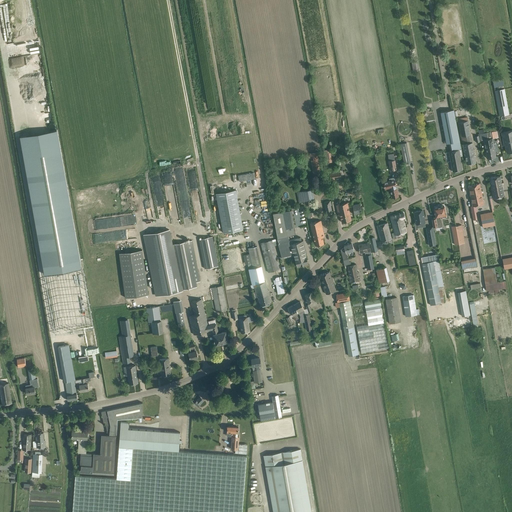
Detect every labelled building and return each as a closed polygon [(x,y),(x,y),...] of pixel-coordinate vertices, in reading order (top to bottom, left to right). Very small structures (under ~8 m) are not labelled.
[(504,89),(495,90),(500,116),(509,114),(508,110),(504,89)] [(462,156),(459,136),(454,110),(441,112),(446,144),(450,143),(451,151),(449,151),(452,171),(462,169),(460,156),(462,156)] [(476,162),(472,142),(468,117),(458,118),(466,159),(466,164),(476,162)] [(511,129),(501,132),(503,141),(504,145),(505,145),(507,153),(511,151),(511,129)] [(56,273),(81,268),(57,130),(20,136),(45,275),(56,273)] [(487,132),(480,134),(479,134),(480,140),(483,140),(485,148),(494,146),(492,138),(491,132),(487,132)] [(410,162),(409,157),(407,143),(401,144),(404,163),(410,162)] [(494,146),(485,148),(487,158),(496,156),(494,146)] [(309,154),(310,157),(312,156),(313,160),(310,160),(313,176),(320,175),(317,152),(309,154)] [(328,174),(330,186),(337,185),(336,178),(341,178),(340,172),(328,174)] [(500,176),(489,178),(493,198),(494,198),(504,196),(500,176)] [(390,181),(383,182),(385,188),(390,187),(391,188),(391,189),(391,190),(390,190),(392,197),(396,196),(398,196),(398,195),(397,188),(396,188),(396,186),(394,177),(389,178),(390,181)] [(479,183),(468,186),(473,206),(476,205),(484,204),(479,183)] [(298,202),(305,201),(306,205),(312,204),(311,200),(314,199),(312,189),(297,192),(298,202)] [(236,190),(216,193),(223,233),(243,229),(236,190)] [(331,200),(330,201),(324,202),(326,214),(332,212),(331,205),(332,205),(331,200)] [(340,215),(342,222),(351,220),(350,215),(347,202),(336,204),(339,215),(340,215)] [(362,213),(361,208),(360,204),(353,205),(353,209),(355,214),(355,213),(358,213),(362,213)] [(446,215),(444,206),(434,208),(436,217),(431,218),(433,226),(437,226),(438,227),(441,227),(441,225),(440,218),(446,217),(445,215),(446,215)] [(304,241),(302,241),(301,238),(289,241),(288,236),(295,234),(291,210),(273,213),(273,218),(277,239),(278,243),(281,253),(282,258),(294,255),(297,266),(308,263),(305,252),(306,251),(305,247),(304,241)] [(425,222),(423,215),(422,210),(414,211),(415,216),(416,222),(414,222),(415,230),(418,229),(417,223),(425,222)] [(480,214),(481,218),(482,223),(494,221),(492,212),(480,214)] [(403,218),(405,217),(404,213),(390,216),(391,221),(395,235),(401,233),(406,232),(403,218)] [(324,236),(323,231),(321,220),(310,223),(314,240),(315,245),(324,243),(322,237),(324,236)] [(392,238),(389,227),(387,222),(377,225),(378,230),(382,241),(392,238)] [(461,225),(456,226),(458,235),(459,244),(464,243),(462,230),(464,230),(464,227),(462,228),(461,225)] [(433,226),(426,228),(429,246),(436,245),(433,226)] [(192,240),(173,244),(170,229),(143,234),(155,296),(183,290),(197,287),(196,282),(200,281),(192,240)] [(218,266),(212,236),(198,239),(204,269),(218,266)] [(275,239),(261,243),(268,272),(280,269),(273,245),(273,244),(277,243),(275,239)] [(340,249),(343,260),(348,258),(346,252),(354,250),(352,243),(344,245),(345,247),(340,249)] [(366,251),(366,255),(371,254),(369,243),(366,243),(366,244),(363,244),(358,245),(360,253),(366,251)] [(413,249),(406,250),(409,265),(416,263),(413,249)] [(141,250),(118,253),(125,298),(147,294),(141,250)] [(371,254),(366,255),(365,255),(368,269),(374,268),(371,254)] [(505,269),(511,267),(511,256),(503,258),(505,269)] [(475,258),(461,261),(462,268),(476,266),(475,258)] [(438,260),(422,263),(430,305),(444,303),(441,288),(444,288),(438,260)] [(356,264),(347,266),(350,283),(360,281),(358,271),(357,271),(356,268),(357,268),(356,264)] [(390,280),(386,266),(376,269),(379,282),(390,280)] [(485,286),(486,286),(486,291),(507,288),(506,280),(497,281),(495,267),(483,269),(485,286)] [(326,294),(336,290),(329,271),(319,275),(326,294)] [(251,288),(254,288),(257,297),(258,297),(260,305),(271,302),(270,297),(266,281),(254,285),(254,284),(250,285),(251,288)] [(278,295),(284,293),(282,281),(275,282),(275,281),(274,281),(274,285),(276,285),(278,295)] [(216,312),(222,311),(223,316),(227,315),(226,310),(227,310),(222,285),(211,287),(216,312)] [(313,296),(311,296),(310,293),(305,295),(308,303),(315,301),(313,296)] [(339,302),(342,317),(344,330),(348,356),(359,354),(354,328),(352,315),(350,300),(348,293),(336,295),(337,303),(339,302)] [(417,315),(414,295),(402,296),(405,316),(417,315)] [(401,322),(397,297),(385,299),(389,324),(401,322)] [(189,316),(193,329),(194,334),(209,331),(209,330),(208,326),(202,299),(191,302),(194,315),(189,316)] [(364,301),(369,326),(384,324),(384,322),(380,299),(364,301)] [(179,300),(173,301),(175,313),(182,311),(179,300)] [(300,301),(293,304),(296,309),(298,312),(298,313),(300,316),(300,321),(300,322),(305,321),(307,335),(309,335),(312,335),(309,315),(306,315),(305,311),(302,305),(300,301)] [(478,325),(475,302),(470,302),(473,325),(478,325)] [(293,304),(288,307),(290,312),(292,315),(290,316),(291,317),(293,322),(294,335),(299,335),(297,322),(300,321),(300,316),(298,312),(293,304)] [(162,332),(161,320),(159,306),(146,308),(148,322),(151,322),(153,333),(162,332)] [(239,319),(240,328),(241,333),(250,331),(248,322),(252,322),(253,321),(252,317),(251,317),(247,317),(239,319)] [(215,324),(208,326),(209,330),(213,329),(216,344),(228,341),(225,331),(217,333),(215,324)] [(384,324),(369,326),(357,329),(361,353),(388,348),(384,324)] [(133,356),(130,335),(122,336),(119,336),(121,347),(124,364),(128,363),(127,357),(133,356)] [(331,345),(330,339),(315,342),(316,348),(331,345)] [(198,358),(197,353),(196,350),(195,350),(194,347),(195,347),(194,343),(189,344),(190,348),(191,351),(188,352),(190,359),(198,358)] [(68,344),(58,346),(64,381),(65,381),(67,381),(75,380),(68,344)] [(24,358),(17,359),(18,367),(26,366),(24,358)] [(171,375),(170,370),(168,358),(159,359),(162,376),(171,375)] [(255,388),(255,382),(262,381),(260,369),(258,370),(257,365),(261,364),(260,358),(251,359),(254,381),(250,381),(251,388),(255,388)] [(126,367),(124,367),(124,370),(127,370),(128,376),(129,384),(138,383),(137,378),(135,365),(129,366),(126,367)] [(35,379),(30,380),(30,383),(30,385),(26,386),(26,388),(26,389),(27,394),(35,393),(34,388),(34,387),(38,386),(37,378),(35,379)] [(91,380),(90,378),(76,380),(76,383),(79,382),(80,391),(89,390),(88,383),(86,383),(85,381),(91,380)] [(69,393),(75,393),(74,384),(75,384),(75,380),(67,381),(69,393)] [(12,403),(11,398),(8,383),(0,384),(0,392),(0,393),(2,404),(12,403)] [(258,404),(261,420),(282,417),(278,395),(272,396),(273,402),(258,404)] [(203,400),(200,397),(195,403),(198,406),(203,400)] [(108,434),(116,435),(117,418),(142,417),(143,402),(107,410),(101,411),(104,423),(105,423),(108,434)] [(119,446),(179,451),(180,432),(128,428),(129,422),(120,422),(119,446)] [(238,436),(238,427),(227,426),(227,427),(226,427),(226,430),(227,430),(227,432),(230,432),(230,434),(232,434),(232,436),(231,449),(235,449),(235,453),(247,454),(247,444),(238,443),(239,436),(238,436)] [(77,452),(80,452),(86,453),(86,452),(86,449),(86,446),(87,438),(87,434),(88,429),(87,429),(87,430),(76,429),(73,428),(72,428),(72,433),(72,436),(72,440),(78,440),(77,452)] [(36,437),(36,440),(37,448),(41,447),(42,449),(44,448),(45,447),(45,440),(44,440),(43,432),(37,433),(37,437),(36,437)] [(30,449),(31,439),(31,434),(24,434),(23,439),(23,449),(30,449)] [(86,453),(80,452),(79,472),(113,475),(116,435),(108,434),(101,434),(100,453),(93,453),(86,452),(86,453)] [(181,511),(186,451),(179,451),(119,446),(116,478),(75,475),(72,511),(181,511)] [(311,511),(300,449),(296,449),(263,455),(272,511),(311,511)] [(242,511),(246,456),(186,451),(181,511),(242,511)] [(32,472),(39,473),(41,473),(42,454),(41,454),(35,454),(32,454),(31,471),(32,471),(32,472)]
